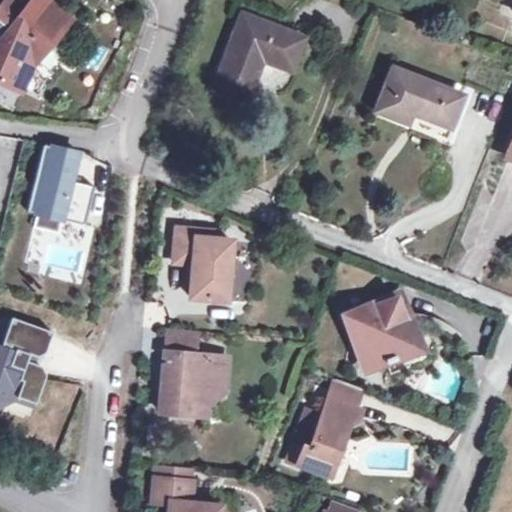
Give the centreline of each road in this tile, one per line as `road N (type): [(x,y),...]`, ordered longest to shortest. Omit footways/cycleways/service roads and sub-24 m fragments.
road 1 (residential): [(511,313),(231,199)]
road 2 (residential): [(102,511),(124,287)]
road 3 (residential): [(445,511),(511,334)]
road 4 (residential): [(182,0),(142,121),(125,144)]
road 5 (residential): [(125,144),(0,129)]
